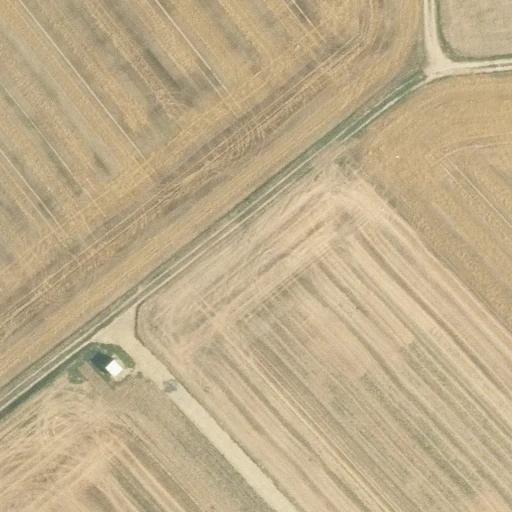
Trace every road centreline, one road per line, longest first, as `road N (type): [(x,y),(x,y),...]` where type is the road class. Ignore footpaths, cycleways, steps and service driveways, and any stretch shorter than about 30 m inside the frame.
road 1 (track): [(0,406),(428,66)]
road 2 (track): [(284,511),(107,320)]
